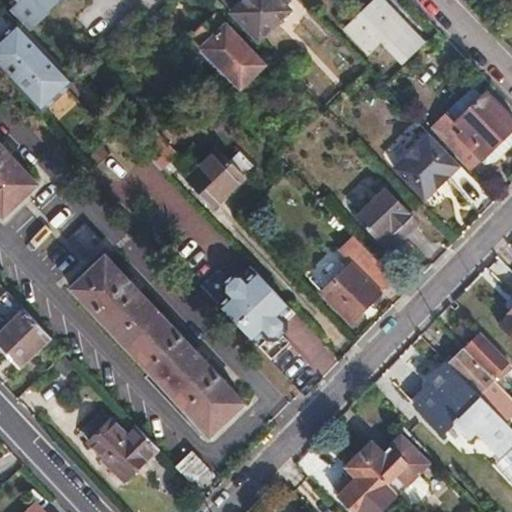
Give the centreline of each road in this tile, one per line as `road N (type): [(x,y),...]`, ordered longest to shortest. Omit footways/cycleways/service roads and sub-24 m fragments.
road 1 (residential): [(511,209),(223,511)]
road 2 (unknown): [(360,368),(73,98)]
road 3 (residential): [(95,511),(0,410)]
